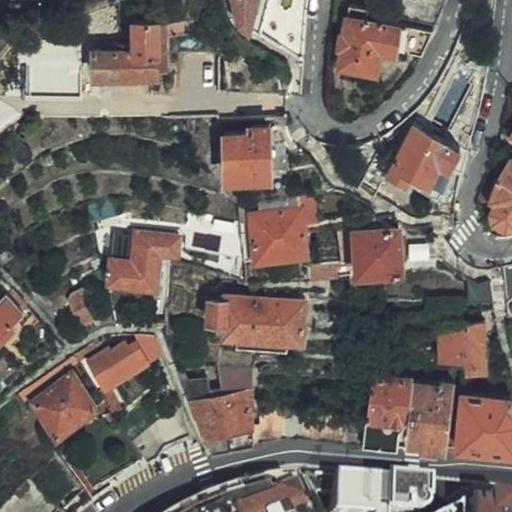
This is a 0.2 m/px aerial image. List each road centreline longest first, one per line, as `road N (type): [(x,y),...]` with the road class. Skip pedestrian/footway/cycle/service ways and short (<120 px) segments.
road 1 (residential): [(511,469),(287,452),(203,474),(131,511)]
road 2 (residential): [(511,5),(502,84),(467,211),(477,244),(511,251)]
road 3 (residential): [(311,113),(332,131),(352,132),(393,112),(425,78),(460,0)]
